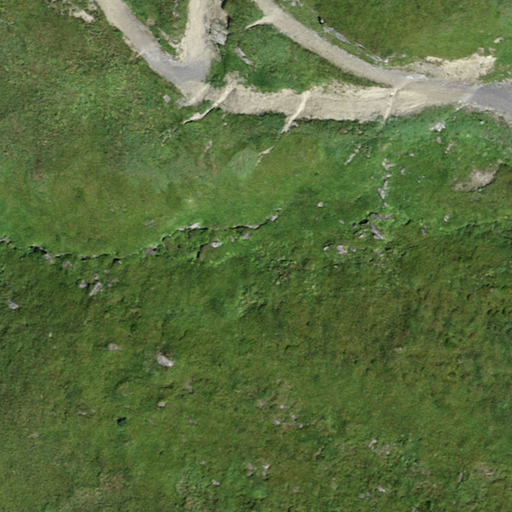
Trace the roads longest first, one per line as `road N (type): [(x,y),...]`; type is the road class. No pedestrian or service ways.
road 1 (track): [(511,104),(398,85),(296,33),(263,0)]
road 2 (track): [(196,0),(193,67),(178,80),(104,0)]
